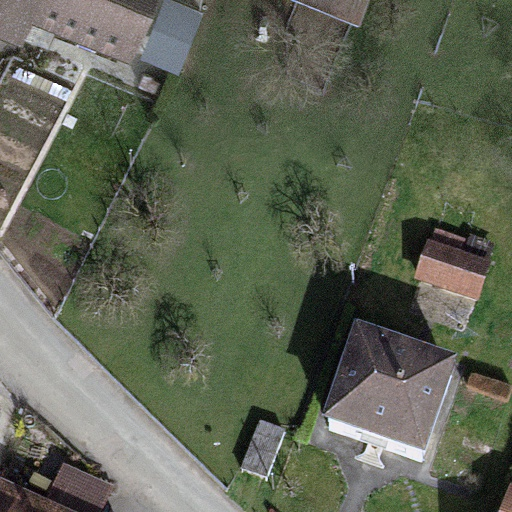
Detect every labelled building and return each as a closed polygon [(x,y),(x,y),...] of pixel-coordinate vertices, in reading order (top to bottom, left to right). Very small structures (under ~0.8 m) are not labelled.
[(0,0),(0,24),(114,70),(142,0),(0,0)] [(366,0),(296,0),(357,23),(366,0)] [(481,278),(425,259),(413,296),(470,314),(481,278)] [(453,389),(358,354),(327,443),(424,478),(453,389)] [(13,511),(0,506),(0,511),(103,511),(58,492),(49,511),(13,511)]
